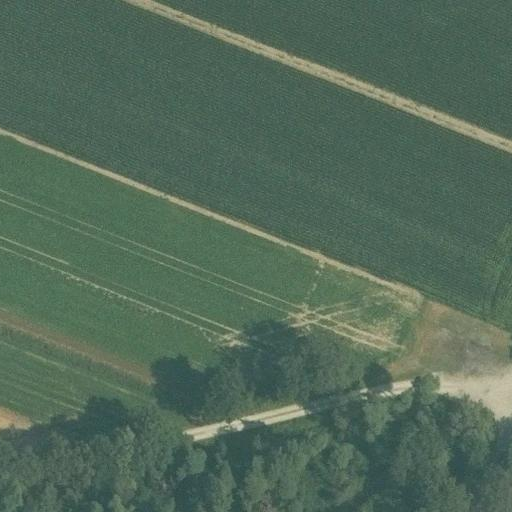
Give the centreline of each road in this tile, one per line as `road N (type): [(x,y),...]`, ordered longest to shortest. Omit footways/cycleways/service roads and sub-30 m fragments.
road 1 (track): [(0,478),(316,398),(470,382)]
road 2 (track): [(338,511),(422,440),(470,382)]
